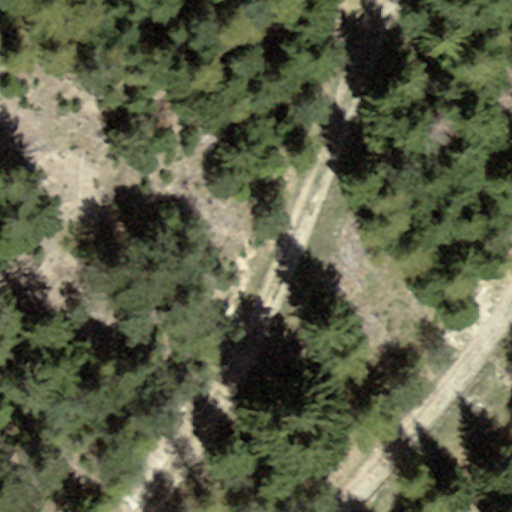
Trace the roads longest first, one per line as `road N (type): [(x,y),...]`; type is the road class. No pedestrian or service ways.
road 1 (track): [(397,0),(282,297),(152,511)]
road 2 (track): [(350,511),(511,311)]
